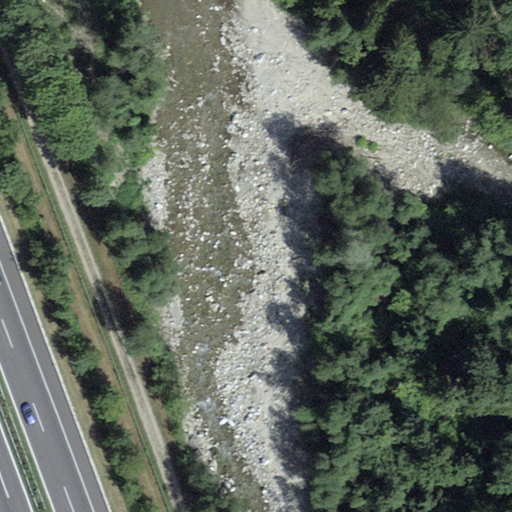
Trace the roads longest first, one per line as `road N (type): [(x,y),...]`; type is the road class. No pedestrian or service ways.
road 1 (track): [(0,39),(188,511)]
road 2 (motorway): [(67,511),(0,329)]
